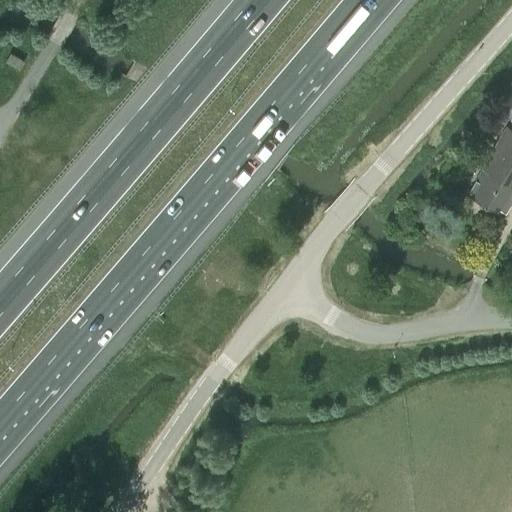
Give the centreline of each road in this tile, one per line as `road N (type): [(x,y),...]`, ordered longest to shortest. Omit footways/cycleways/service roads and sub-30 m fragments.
road 1 (motorway): [(0,429),(372,0)]
road 2 (motorway): [(260,0),(0,305)]
road 3 (tertiary): [(289,287),(365,186),(511,19)]
road 4 (tertiary): [(118,511),(220,366),(289,287)]
road 5 (unclassified): [(511,320),(364,333),(341,326),(289,287)]
